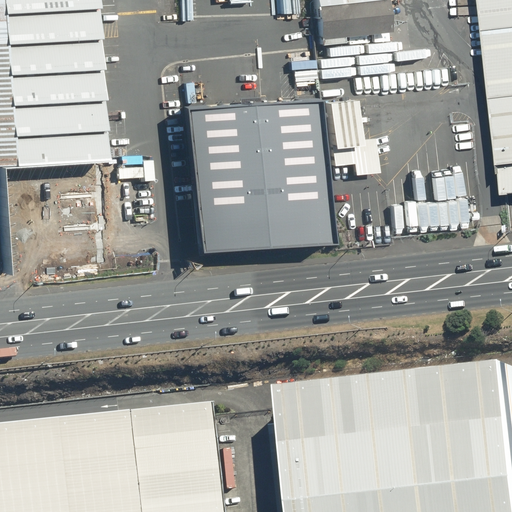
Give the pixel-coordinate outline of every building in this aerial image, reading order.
[(89,30),(87,0),(0,0),(0,48),(90,43),(89,30)] [(305,0),(309,43),(387,37),(383,0),(305,0)] [(511,0),(480,0),(498,191),(511,190),(511,0)] [(93,92),(90,43),(0,48),(0,88),(1,108),(94,102),(93,92)] [(238,103),(252,248),(317,242),(302,97),(286,98),(270,100),(238,103)] [(94,111),(94,102),(1,108),(5,168),(97,163),(94,111)] [(252,248),(238,103),(225,104),(211,106),(171,110),(186,255),(252,248)] [(350,103),(321,105),(326,148),(354,145),(354,141),(350,103)] [(354,145),(326,148),(327,166),(348,164),(349,180),(375,177),(372,140),(354,141),(354,145)] [(97,165),(6,171),(13,273),(104,267),(97,165)] [(511,511),(511,446),(505,380),(277,404),(279,428),(288,511),(511,511)] [(0,423),(0,511),(224,511),(212,402),(0,423)] [(288,511),(279,428),(269,429),(278,511),(288,511)]
